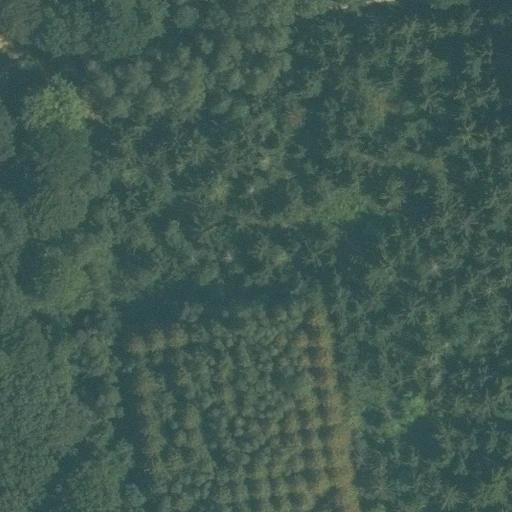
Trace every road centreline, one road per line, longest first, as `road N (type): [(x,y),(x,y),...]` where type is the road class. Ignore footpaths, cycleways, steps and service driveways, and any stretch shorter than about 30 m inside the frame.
road 1 (track): [(0,138),(55,511)]
road 2 (track): [(311,0),(0,42)]
